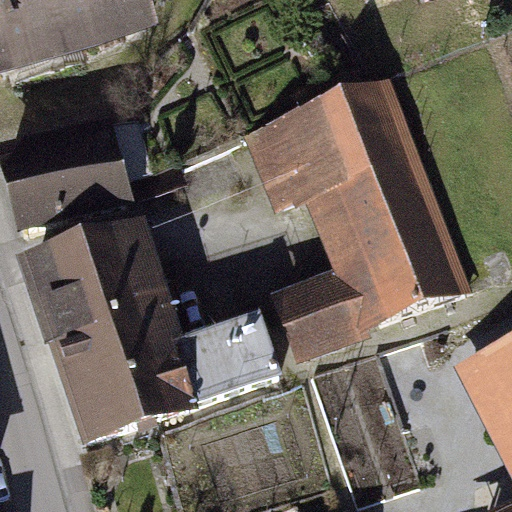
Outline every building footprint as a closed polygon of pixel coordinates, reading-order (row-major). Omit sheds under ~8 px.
[(147,0),(0,0),(0,99),(162,49),(147,0)] [(395,77),(249,136),(285,224),(314,213),(341,280),(290,300),(316,366),(485,298),(395,77)] [(125,128),(4,168),(32,251),(153,211),(125,128)] [(168,229),(41,272),(73,365),(200,322),(168,229)] [(200,322),(73,365),(104,458),(231,415),(200,322)] [(511,511),(511,357),(473,377),(511,455),(511,511)]
